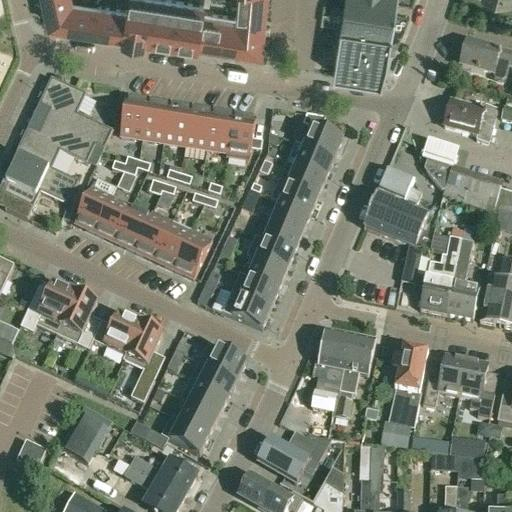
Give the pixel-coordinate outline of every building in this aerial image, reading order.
[(71,1),(70,0),(43,0),(49,25),(66,28),(71,1)] [(157,0),(128,0),(127,10),(71,2),(71,1),(66,28),(126,37),(136,39),(140,39),(151,41),(157,0)] [(201,11),(202,12),(204,5),(173,0),(157,0),(151,41),(196,48),(201,11)] [(260,58),(265,0),(238,0),(237,17),(238,17),(235,54),(260,58)] [(344,0),(340,27),(391,34),(396,0),(344,0)] [(237,17),(202,12),(201,11),(196,48),(235,54),(238,17),(237,17)] [(388,60),(391,34),(340,27),(333,76),(381,84),(387,62),(388,60)] [(511,55),(479,47),(469,44),(462,70),(494,79),(496,82),(503,84),(505,83),(509,69),(511,69),(511,55)] [(51,82),(39,108),(50,113),(44,126),(95,149),(104,153),(113,134),(77,117),(86,98),(51,82)] [(126,102),(120,140),(143,144),(149,106),(126,102)] [(511,104),(508,103),(506,110),(505,110),(502,122),(511,124),(511,104)] [(482,113),(479,112),(453,105),(446,131),(478,140),(477,145),(490,148),(499,113),(483,109),(482,113)] [(149,106),(143,144),(164,147),(170,109),(149,106)] [(170,109),(164,147),(185,150),(191,113),(170,109)] [(191,113),(185,150),(207,154),(213,116),(191,113)] [(213,116),(207,154),(227,157),(228,157),(234,120),(213,116)] [(256,123),(234,120),(228,157),(227,157),(226,162),(249,166),(251,153),(253,143),(256,123)] [(44,126),(39,136),(28,131),(17,156),(51,172),(60,155),(87,167),(95,149),(44,126)] [(327,137),(312,131),(304,150),(334,163),(343,144),(338,142),(340,139),(328,134),(327,137)] [(277,140),(270,137),(269,147),(276,150),(277,140)] [(253,143),(251,153),(261,154),(262,144),(253,143)] [(296,169),(326,182),(334,163),(304,150),(294,146),(286,165),(296,169)] [(428,151),(421,170),(451,179),(457,160),(428,151)] [(17,156),(2,186),(7,188),(3,197),(8,200),(3,212),(27,223),(41,195),(68,208),(78,185),(51,172),(17,156)] [(128,161),(125,168),(126,169),(137,172),(139,164),(128,161)] [(139,164),(137,172),(138,172),(148,176),(151,168),(139,164)] [(272,167),(264,164),(259,174),(267,178),(272,167)] [(115,165),(112,173),(124,177),(126,169),(115,165)] [(495,205),(511,210),(511,195),(489,189),(491,183),(452,171),(451,174),(428,167),(426,174),(442,193),(445,194),(443,202),(491,217),(495,205)] [(126,169),(124,177),(135,180),(138,172),(137,172),(126,169)] [(279,183),(279,184),(319,201),(326,182),(296,169),(288,187),(279,183)] [(415,183),(389,172),(365,231),(416,253),(430,256),(437,223),(416,214),(423,197),(411,192),(415,183)] [(169,174),(167,182),(178,186),(181,178),(169,174)] [(192,181),(181,178),(178,186),(190,189),(192,181)] [(153,184),(149,196),(161,199),(162,196),(165,188),(153,184)] [(279,184),(271,203),(311,220),(319,201),(279,184)] [(211,187),(208,195),(220,199),(222,191),(211,187)] [(176,192),(165,188),(162,196),(173,199),(176,192)] [(91,193),(75,227),(96,237),(112,202),(91,193)] [(258,197),(250,194),(246,202),(254,206),(258,197)] [(206,201),(195,198),(192,205),(204,209),(206,201)] [(218,205),(206,201),(204,209),(215,213),(218,205)] [(131,211),(112,202),(96,237),(115,246),(131,211)] [(280,207),(272,226),(303,238),(311,220),(271,203),(271,204),(280,207)] [(150,220),(131,211),(115,246),(135,255),(151,221),(150,220)] [(151,221),(135,255),(155,264),(170,230),(171,230),(173,226),(152,216),(150,220),(151,221)] [(256,240),(255,241),(295,257),(303,238),(272,226),(264,243),(256,240)] [(171,230),(170,230),(155,264),(174,273),(190,239),(189,238),(171,230)] [(465,230),(462,244),(472,246),(475,232),(465,230)] [(189,238),(190,239),(174,273),(194,283),(212,244),(191,234),(189,238)] [(238,245),(228,240),(224,249),(233,253),(238,245)] [(255,241),(247,259),(287,276),(295,257),(255,241)] [(462,245),(462,244),(451,242),(447,260),(444,260),(442,269),(434,268),(430,283),(427,283),(420,314),(447,320),(462,245)] [(462,245),(447,320),(473,325),(479,294),(464,291),(474,247),(462,245)] [(233,253),(224,249),(220,258),(229,262),(233,253)] [(240,277),(239,278),(279,295),(287,276),(247,259),(247,260),(250,261),(247,268),(253,271),(248,281),(240,277)] [(0,298),(14,269),(0,262),(0,298)] [(500,331),(511,272),(511,264),(504,263),(499,286),(489,284),(480,326),(500,331)] [(511,272),(500,331),(511,333),(511,272)] [(239,278),(231,297),(271,314),(279,295),(239,278)] [(216,290),(207,286),(202,297),(210,301),(216,290)] [(35,328),(56,339),(76,298),(54,287),(35,328)] [(223,316),(263,333),(271,314),(231,297),(223,316)] [(97,308),(76,298),(56,339),(89,354),(93,345),(102,326),(91,321),(97,308)] [(18,311),(27,316),(32,306),(23,302),(18,311)] [(123,364),(124,365),(141,328),(120,318),(113,331),(102,326),(93,345),(104,350),(125,360),(123,364)] [(146,375),(163,338),(141,328),(124,365),(146,375)] [(344,374),(351,340),(326,335),(319,368),(315,367),(313,380),(326,383),(323,399),(315,397),(310,428),(307,427),(305,441),(306,442),(329,445),(332,420),(336,401),(334,401),(340,373),(344,374)] [(340,395),(344,395),(355,398),(359,378),(368,379),(376,345),(351,340),(344,374),(340,395)] [(180,344),(175,355),(184,359),(189,348),(180,344)] [(247,367),(209,347),(199,366),(237,386),(247,367)] [(415,423),(416,417),(420,398),(419,397),(427,356),(404,351),(403,356),(395,355),(393,367),(400,369),(395,393),(397,393),(392,418),(415,423)] [(175,355),(167,373),(175,377),(184,359),(175,355)] [(460,401),(467,364),(446,360),(440,387),(428,384),(423,409),(435,412),(438,397),(460,401)] [(467,364),(460,401),(469,403),(468,412),(479,414),(478,420),(490,423),(495,398),(483,395),(488,368),(467,364)] [(228,404),(237,386),(199,366),(190,384),(228,404)] [(79,376),(74,387),(89,393),(94,383),(79,376)] [(155,384),(142,378),(131,401),(144,407),(155,384)] [(209,417),(219,422),(228,404),(190,384),(180,402),(209,417)] [(166,395),(158,392),(153,402),(161,405),(166,395)] [(511,401),(503,400),(497,424),(511,427),(511,401)] [(209,440),(219,422),(209,417),(180,402),(180,403),(183,405),(180,412),(185,414),(180,424),(171,420),(171,421),(209,440)] [(353,405),(338,402),(335,417),(350,420),(353,405)] [(81,417),(61,449),(88,466),(99,449),(85,439),(93,425),(81,417)] [(200,459),(209,440),(171,421),(161,439),(200,459)] [(108,434),(93,425),(85,439),(99,449),(108,434)] [(408,433),(382,428),(378,449),(404,454),(408,433)] [(498,440),(501,441),(503,430),(493,428),(491,439),(498,440)] [(146,445),(152,433),(145,429),(139,441),(146,445)] [(320,466),(332,446),(329,445),(306,442),(297,458),(272,443),(258,466),(296,488),(312,461),(320,466)] [(453,442),(451,460),(459,461),(465,462),(467,443),(453,442)] [(26,445),(16,465),(37,475),(47,454),(26,445)] [(369,511),(370,485),(372,451),(361,449),(359,485),(362,485),(361,511),(369,511)] [(383,498),(384,452),(372,451),(370,485),(369,511),(377,511),(378,497),(383,498)] [(458,475),(459,461),(451,460),(431,458),(431,475),(458,475)] [(486,464),(479,463),(465,462),(459,461),(458,475),(458,479),(485,480),(486,464)] [(131,471),(185,502),(198,480),(170,464),(162,478),(136,463),(131,471)] [(508,484),(508,466),(486,463),(486,464),(485,480),(485,484),(508,484)] [(149,511),(179,511),(185,502),(131,471),(126,480),(153,495),(145,509),(149,511)] [(342,511),(343,479),(332,473),(312,509),(317,511),(316,511),(342,511)] [(251,479),(239,500),(260,511),(297,511),(302,503),(281,491),(279,495),(251,479)] [(456,511),(458,491),(447,491),(445,511),(456,511)] [(467,511),(469,491),(458,491),(456,511),(467,511)] [(398,496),(397,511),(410,511),(411,497),(398,496)] [(102,511),(77,498),(68,511),(102,511)] [(506,511),(507,500),(498,500),(497,511),(506,511)]
